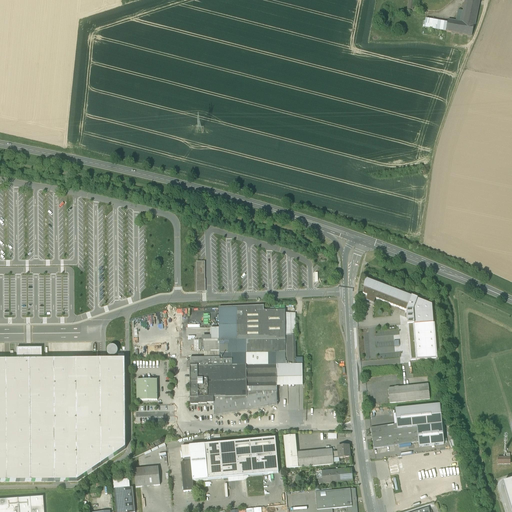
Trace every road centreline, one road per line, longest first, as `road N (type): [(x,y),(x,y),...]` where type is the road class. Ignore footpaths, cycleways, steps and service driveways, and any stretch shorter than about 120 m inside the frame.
road 1 (primary): [(322,226),(189,186),(0,145)]
road 2 (tertiary): [(371,511),(348,299)]
road 3 (track): [(475,36),(431,167),(423,234)]
road 4 (unknown): [(349,323),(399,320),(404,327),(405,383),(354,387)]
road 5 (primary): [(511,301),(362,240)]
